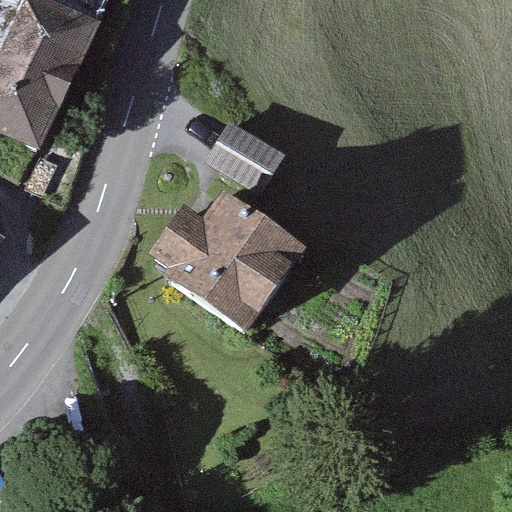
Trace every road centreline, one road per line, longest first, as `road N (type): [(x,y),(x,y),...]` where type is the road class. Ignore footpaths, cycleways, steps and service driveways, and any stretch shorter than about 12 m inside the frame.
road 1 (tertiary): [(0,376),(52,312),(81,255),(162,0)]
road 2 (track): [(52,312),(136,445),(135,511)]
